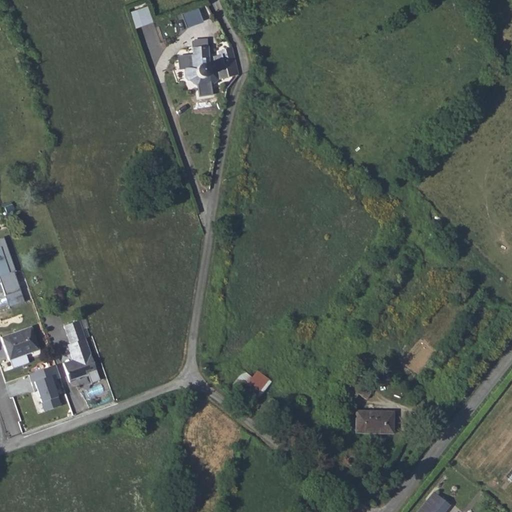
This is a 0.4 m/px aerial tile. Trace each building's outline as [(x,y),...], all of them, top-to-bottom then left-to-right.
[(137,28),(154,23),(148,4),(131,9),(137,28)] [(187,26),(203,21),(199,7),(183,13),(187,26)] [(209,57),(207,47),(192,48),(192,55),(186,57),(187,69),(184,69),(186,77),(187,77),(189,81),(196,78),(199,80),(197,86),(197,89),(210,87),(210,80),(207,77),(209,72),(209,71),(208,68),(209,64),(209,57)] [(238,72),(231,48),(221,50),(221,54),(209,57),(209,64),(208,68),(209,71),(216,70),(218,80),(237,75),(238,72)] [(196,78),(189,81),(197,86),(199,80),(196,78)] [(441,216),(433,208),(427,214),(436,221),(441,216)] [(5,297),(20,291),(14,272),(15,272),(4,238),(0,239),(0,277),(2,283),(1,284),(5,297)] [(24,302),(20,291),(5,297),(9,307),(24,302)] [(99,380),(85,340),(89,338),(86,329),(82,331),(79,321),(64,326),(70,344),(67,345),(73,360),(63,364),(69,381),(88,375),(91,383),(99,380)] [(30,328),(8,336),(2,338),(1,338),(9,361),(38,350),(30,328)] [(60,378),(56,366),(28,375),(32,386),(35,385),(37,391),(41,403),(48,401),(51,410),(60,406),(52,381),(60,378)] [(251,378),(242,371),(232,385),(241,391),(237,396),(249,404),(272,374),(266,369),(262,375),(256,371),(251,378)] [(360,390),(351,403),(361,411),(370,398),(360,390)] [(44,412),(51,410),(48,401),(41,403),(44,412)] [(164,408),(156,411),(158,417),(167,414),(164,408)] [(402,434),(402,412),(365,413),(366,435),(402,434)] [(334,500),(319,489),(312,500),(326,510),(334,500)] [(445,511),(451,506),(434,493),(418,511),(445,511)]
